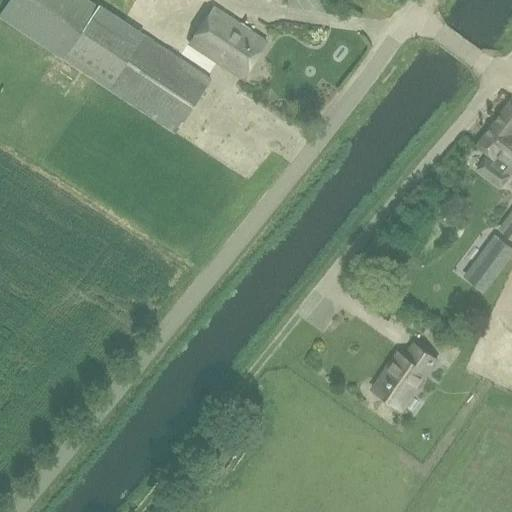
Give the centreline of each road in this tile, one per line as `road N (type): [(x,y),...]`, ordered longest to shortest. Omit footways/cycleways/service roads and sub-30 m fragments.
road 1 (unclassified): [(13,511),(194,299),(412,16)]
road 2 (track): [(135,511),(502,71)]
